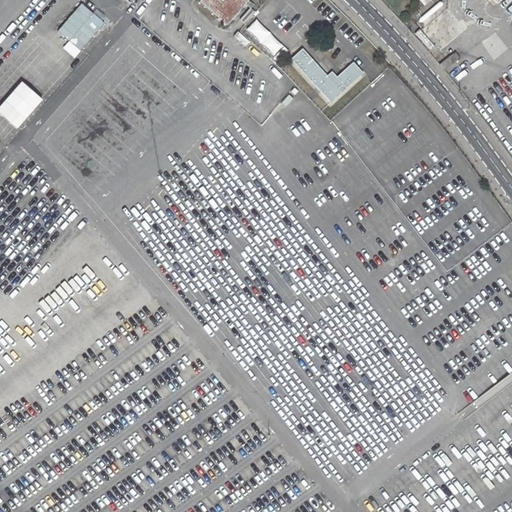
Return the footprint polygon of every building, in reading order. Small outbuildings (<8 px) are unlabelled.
[(247,0),(200,0),(200,1),(227,24),(247,0)] [(77,46),(82,50),(105,24),(85,6),(69,25),(84,38),(77,46)] [(259,18),(249,27),(273,56),(283,47),(259,18)] [(327,76),(303,49),(291,59),(330,104),(363,75),(354,64),(337,78),(327,76)] [(457,59),(452,53),(440,63),(444,69),(457,59)]
